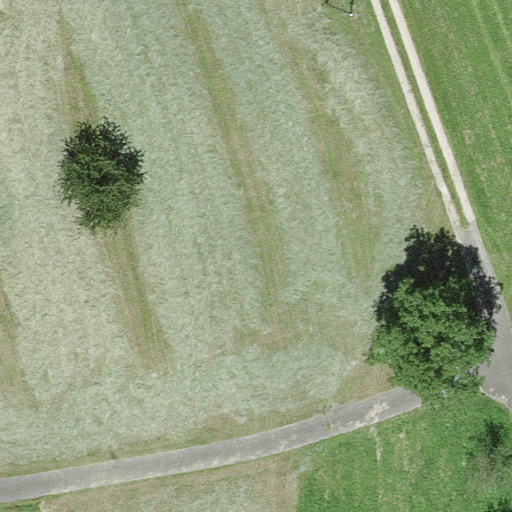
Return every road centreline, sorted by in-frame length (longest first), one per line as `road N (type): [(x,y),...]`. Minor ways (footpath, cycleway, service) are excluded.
road 1 (track): [(0,494),(240,454),(504,362),(511,380)]
road 2 (track): [(378,0),(462,229)]
road 3 (track): [(504,362),(462,229)]
